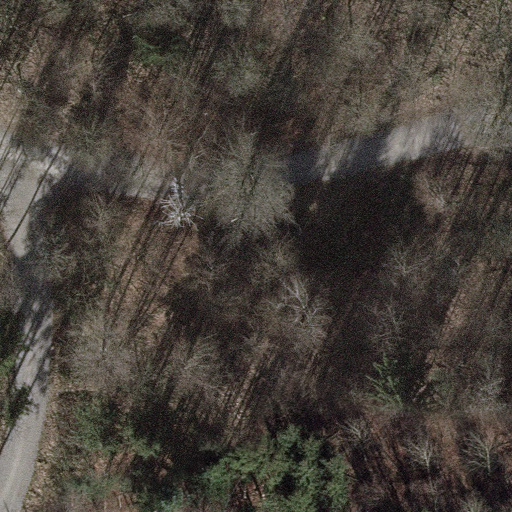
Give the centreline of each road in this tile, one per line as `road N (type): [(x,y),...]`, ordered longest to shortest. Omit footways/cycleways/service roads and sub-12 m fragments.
road 1 (track): [(0,147),(184,182),(275,178),(511,114)]
road 2 (track): [(0,459),(18,424),(45,159)]
